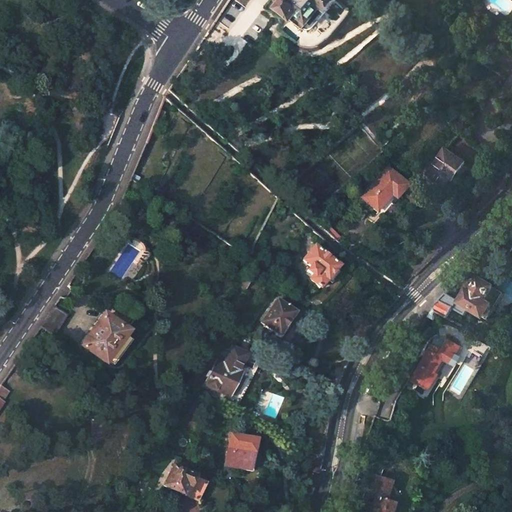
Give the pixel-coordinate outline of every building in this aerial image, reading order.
[(334,0),(279,0),(283,3),(278,9),(304,29),(321,7),(326,11),(334,0)] [(155,115),(163,119),(165,115),(163,114),(164,111),(158,108),(155,115)] [(456,172),(464,162),(443,148),(426,173),(444,186),(454,171),(456,172)] [(397,195),(405,185),(382,168),(357,199),(375,213),(391,192),(397,195)] [(124,186),(129,188),(133,179),(128,176),(124,186)] [(499,239),(488,250),(505,259),(511,247),(499,239)] [(305,269),(311,274),(307,278),(317,287),(325,277),(336,265),(314,245),(302,258),(310,264),(305,269)] [(336,265),(325,277),(331,283),(342,270),(336,265)] [(250,275),(243,271),(240,278),(247,281),(250,275)] [(504,295),(479,279),(471,293),(467,291),(461,301),(445,292),(429,308),(447,318),(453,309),(466,317),(469,310),(488,321),(504,295)] [(294,312),(276,298),(259,321),(277,334),(294,312)] [(67,314),(53,304),(38,325),(52,335),(67,314)] [(81,345),(103,361),(105,358),(113,364),(130,340),(123,335),(124,332),(102,316),(81,345)] [(365,328),(356,321),(347,333),(357,341),(365,328)] [(423,388),(432,375),(428,372),(437,359),(443,363),(453,347),(442,340),(438,345),(435,343),(432,348),(426,344),(423,350),(424,351),(406,378),(423,388)] [(223,365),(216,362),(204,386),(228,397),(240,373),(238,371),(246,354),(231,347),(223,365)] [(335,379),(339,381),(343,371),(346,363),(347,359),(332,353),(327,367),(338,371),(335,379)] [(254,440),(230,432),(221,461),(244,469),(249,452),(250,452),(254,440)] [(305,450),(320,458),(325,437),(308,435),(305,450)] [(320,458),(305,450),(303,449),(298,467),(317,473),(319,465),(320,458)] [(176,461),(163,486),(197,504),(207,484),(184,472),(186,467),(176,461)] [(362,502),(360,510),(365,511),(364,511),(388,511),(391,505),(388,504),(392,491),(386,489),(388,483),(370,476),(364,496),(369,498),(367,504),(362,502)]
